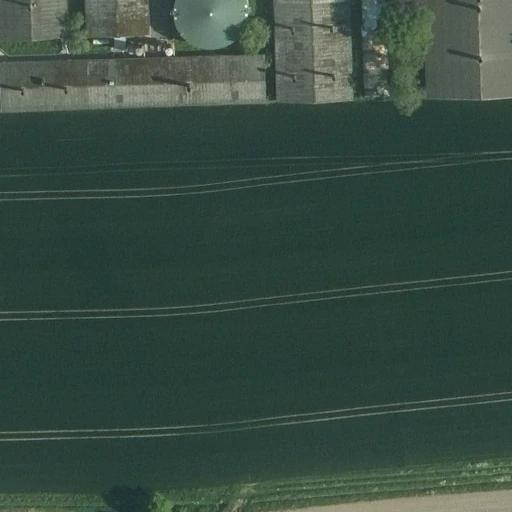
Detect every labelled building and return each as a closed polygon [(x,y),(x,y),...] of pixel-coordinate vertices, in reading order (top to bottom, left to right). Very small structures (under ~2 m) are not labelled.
[(65,0),(0,0),(0,38),(67,36),(65,0)] [(148,0),(85,0),(87,36),(150,34),(148,0)] [(175,0),(175,1),(174,7),(174,13),(175,19),(177,25),(180,31),(183,36),(188,40),(193,43),(199,46),(205,47),(211,48),(217,47),(223,46),(229,44),(234,40),(239,36),(243,31),(246,26),(248,20),(249,14),(249,8),(248,1),(247,0),(175,0)] [(349,0),(274,0),(278,102),(353,99),(349,0)] [(511,0),(426,0),(429,97),(511,94),(511,0)] [(264,55),(0,62),(0,68),(1,109),(266,101),(264,55)]
